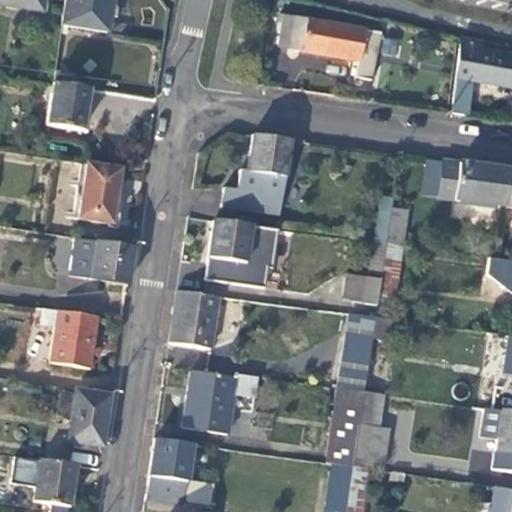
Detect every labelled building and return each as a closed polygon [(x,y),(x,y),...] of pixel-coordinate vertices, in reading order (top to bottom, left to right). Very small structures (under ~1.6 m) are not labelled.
[(0,0),(0,6),(40,13),(41,0),(0,0)] [(111,0),(64,0),(60,27),(107,33),(111,0)] [(378,36),(276,16),(275,26),(280,26),(275,49),(357,64),(355,80),(370,82),(378,36)] [(482,46),(462,42),(456,78),(469,82),(511,88),(511,58),(481,53),(482,46)] [(261,79),(263,68),(253,66),(251,77),(261,79)] [(469,82),(456,78),(454,91),(468,94),(469,82)] [(81,133),(86,91),(52,85),(45,126),(81,133)] [(468,94),(454,91),(452,114),(464,116),(468,94)] [(288,142),(250,137),(244,174),(282,180),(288,142)] [(508,171),(441,163),(435,200),(502,209),(508,171)] [(110,223),(118,172),(84,166),(77,218),(110,223)] [(511,171),(508,171),(502,209),(511,210),(511,171)] [(281,188),(244,183),(242,200),(278,205),(281,188)] [(390,210),(392,200),(380,199),(372,244),(385,246),(390,210)] [(407,214),(390,210),(385,246),(402,248),(407,214)] [(273,231),(211,222),(206,259),(245,265),(247,250),(270,253),(273,231)] [(77,254),(79,240),(64,238),(62,252),(77,254)] [(125,286),(131,249),(95,243),(89,280),(125,286)] [(385,246),(372,244),(367,280),(364,306),(375,307),(376,301),(385,246)] [(402,248),(385,246),(376,301),(393,304),(402,248)] [(511,263),(499,261),(497,275),(511,277),(511,263)] [(367,280),(344,277),(341,303),(364,306),(367,280)] [(217,299),(176,293),(168,344),(209,350),(217,299)] [(89,370),(96,320),(40,311),(37,327),(53,330),(48,364),(89,370)] [(511,338),(503,337),(495,374),(511,376),(511,338)] [(363,386),(368,356),(366,356),(368,341),(352,338),(350,350),(345,350),(339,382),(363,386)] [(257,379),(234,376),(233,381),(189,374),(181,429),(228,438),(234,398),(253,400),(257,379)] [(346,391),(334,466),(351,468),(362,393),(346,391)] [(101,448),(109,397),(73,392),(64,442),(101,448)] [(368,471),(377,471),(384,432),(375,431),(380,396),(362,393),(351,468),(368,471)] [(511,455),(511,415),(501,414),(494,453),(511,455)] [(154,442),(148,479),(186,486),(191,448),(154,442)] [(68,509),(74,467),(37,462),(31,503),(68,509)] [(334,466),(331,466),(326,504),(345,507),(351,468),(334,466)] [(361,511),(368,471),(351,468),(345,507),(344,511),(361,511)] [(511,511),(511,491),(492,488),(487,511),(511,511)]
